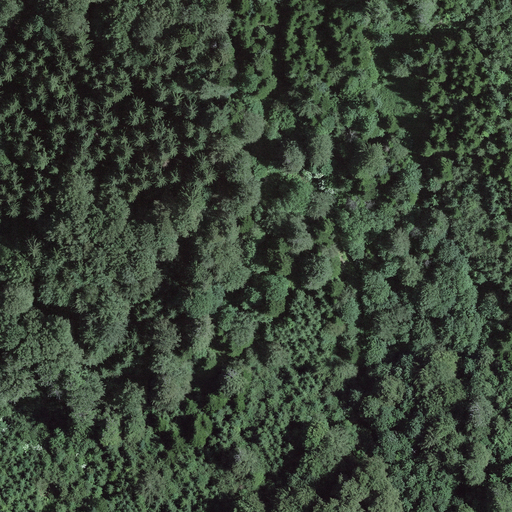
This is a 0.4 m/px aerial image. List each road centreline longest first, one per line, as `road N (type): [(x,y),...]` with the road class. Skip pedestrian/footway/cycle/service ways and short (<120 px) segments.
road 1 (track): [(279,0),(281,65),(306,166),(357,269),(369,436),(364,474),(321,511)]
road 2 (track): [(68,0),(0,100)]
